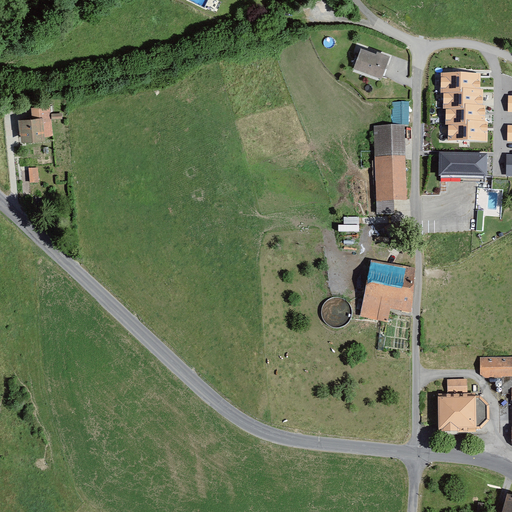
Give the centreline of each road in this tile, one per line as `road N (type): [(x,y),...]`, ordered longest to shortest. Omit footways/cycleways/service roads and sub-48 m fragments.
road 1 (tertiary): [(0,198),(247,426),(415,453)]
road 2 (unclassified): [(511,58),(459,43),(418,52),(415,453)]
road 3 (track): [(4,104),(306,22),(375,21)]
